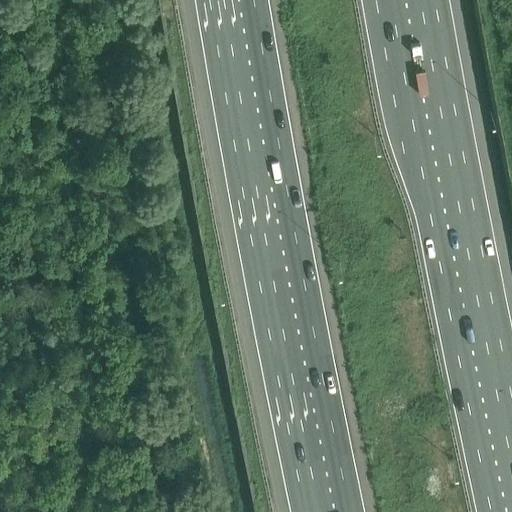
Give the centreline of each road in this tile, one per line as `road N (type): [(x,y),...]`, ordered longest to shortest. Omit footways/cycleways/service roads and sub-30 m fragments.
road 1 (motorway): [(490,511),(390,0)]
road 2 (motorway): [(254,0),(349,511)]
